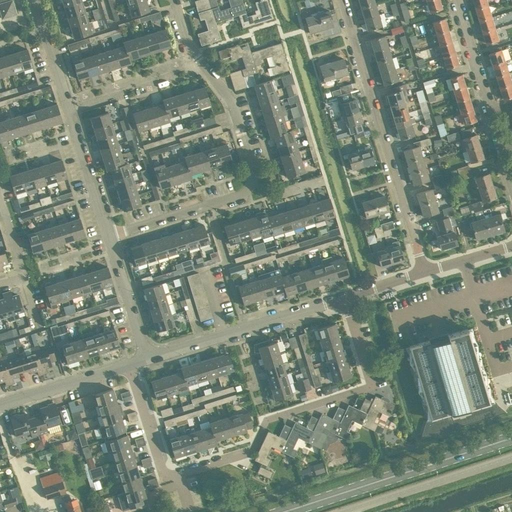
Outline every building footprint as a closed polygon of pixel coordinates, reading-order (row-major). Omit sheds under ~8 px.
[(0,0),(0,14),(1,19),(17,14),(12,0),(0,0)] [(215,23),(216,23),(238,15),(246,13),(241,0),(228,0),(231,7),(219,11),(218,6),(211,9),(215,23)] [(255,3),(257,10),(254,11),(255,14),(247,16),(246,13),(238,15),(242,27),(272,18),(266,0),(260,0),(261,1),(255,3)] [(373,0),(358,0),(361,8),(375,4),(373,0)] [(438,0),(428,0),(426,1),(429,12),(441,9),(438,0)] [(473,0),(477,9),(488,6),(486,0),(473,0)] [(145,1),(128,6),(131,17),(149,11),(145,1)] [(82,2),(64,8),(68,18),(85,13),(82,2)] [(215,23),(211,9),(209,3),(196,8),(200,20),(204,19),(208,31),(197,34),(201,46),(221,40),(216,23),(215,23)] [(375,4),(361,8),(364,19),(378,15),(375,4)] [(407,6),(401,8),(405,23),(412,21),(407,6)] [(488,6),(477,9),(480,21),(492,17),(488,6)] [(317,15),(321,30),(333,26),(330,15),(329,11),(317,15)] [(159,12),(149,15),(150,19),(151,22),(162,18),(159,12)] [(85,13),(68,18),(71,29),(88,23),(85,13)] [(321,30),(317,15),(301,19),(302,23),(306,22),(309,34),(321,30)] [(378,15),(364,19),(367,31),(382,27),(378,15)] [(492,17),(480,21),(484,32),(495,29),(492,17)] [(436,34),(448,30),(444,19),(432,22),(436,34)] [(88,23),(71,29),(74,39),(91,34),(88,23)] [(390,29),(391,35),(402,32),(400,26),(390,29)] [(495,29),(484,32),(487,44),(499,41),(495,29)] [(154,33),(160,51),(171,47),(165,30),(154,33)] [(448,30),(436,34),(439,46),(451,42),(448,30)] [(160,51),(154,33),(144,36),(150,54),(160,51)] [(150,54),(144,36),(134,39),(139,57),(150,54)] [(373,52),(388,48),(384,36),(370,40),(373,52)] [(139,57),(134,39),(123,43),(124,46),(125,46),(129,60),(139,57)] [(79,46),(78,42),(67,45),(69,52),(80,48),(79,46)] [(247,42),(227,48),(218,52),(222,63),(242,57),(246,68),(229,74),(231,80),(243,76),(244,77),(251,74),(257,73),(255,66),(254,66),(250,53),(251,53),(247,42)] [(451,42),(439,46),(442,57),(455,54),(451,42)] [(281,43),(251,53),(250,53),(254,66),(255,66),(262,64),(260,60),(271,56),(275,66),(272,67),(274,75),(289,70),(281,43)] [(114,49),(120,67),(130,64),(129,60),(125,46),(124,46),(114,49)] [(388,48),(373,52),(377,63),(391,59),(388,48)] [(104,52),(109,70),(120,67),(114,49),(104,52)] [(17,53),(22,71),(32,67),(27,50),(17,53)] [(493,66),(506,62),(502,50),(490,54),(493,66)] [(109,70),(104,52),(93,56),(99,74),(109,70)] [(6,56),(12,74),(22,71),(17,53),(6,56)] [(455,54),(442,57),(446,69),(458,65),(455,54)] [(0,58),(0,73),(1,77),(12,74),(6,56),(0,58)] [(99,74),(93,56),(83,59),(89,77),(99,74)] [(89,77),(83,59),(72,62),(78,80),(89,77)] [(331,63),(336,78),(348,75),(343,59),(331,63)] [(391,59),(377,63),(380,74),(394,70),(391,59)] [(497,77),(509,73),(506,62),(493,66),(497,77)] [(324,82),(336,78),(331,63),(319,66),(324,82)] [(394,70),(380,74),(383,85),(398,81),(394,70)] [(501,88),(511,84),(511,81),(509,73),(497,77),(501,88)] [(244,77),(245,82),(247,87),(255,85),(251,74),(244,77)] [(453,90),(465,86),(461,75),(449,79),(453,90)] [(233,86),(245,82),(244,77),(243,76),(231,80),(233,86)] [(423,82),(425,89),(436,85),(434,79),(423,82)] [(258,96),(275,91),(272,80),(254,86),(258,96)] [(245,82),(233,86),(234,91),(247,87),(245,82)] [(339,89),(341,94),(350,92),(352,91),(350,84),(339,87),(339,89)] [(388,102),(390,106),(404,102),(407,101),(404,90),(406,89),(405,84),(392,88),(393,93),(386,95),(386,96),(385,96),(387,102),(388,102)] [(511,84),(501,88),(504,100),(511,97),(511,84)] [(41,93),(42,95),(53,92),(51,86),(40,89),(41,93)] [(465,86),(453,90),(456,101),(468,98),(465,86)] [(194,91),(199,108),(210,105),(204,87),(194,91)] [(183,94),(189,111),(199,108),(194,91),(183,94)] [(275,91),(258,96),(261,107),(279,101),(275,91)] [(343,116),(359,111),(355,99),(352,100),(350,92),(341,94),(337,95),(339,100),(340,104),(339,104),(336,105),(338,111),(341,110),(343,116)] [(173,97),(178,115),(189,111),(183,94),(173,97)] [(326,104),(339,100),(337,95),(333,97),(332,97),(325,99),(326,104)] [(168,118),(169,118),(178,115),(173,97),(163,100),(168,118)] [(468,98),(456,101),(460,113),(472,109),(468,98)] [(168,118),(163,100),(159,102),(160,105),(154,107),(159,125),(170,121),(169,118),(168,118)] [(261,107),(264,117),(282,111),(285,110),(283,106),(280,107),(279,101),(261,107)] [(393,117),(407,113),(404,102),(390,106),(393,117)] [(46,108),(51,125),(62,122),(57,104),(46,108)] [(123,120),(130,118),(127,107),(122,108),(120,109),(123,120)] [(144,110),(149,128),(159,125),(154,107),(144,110)] [(36,111),(41,128),(51,125),(46,108),(36,111)] [(472,109),(460,113),(463,124),(475,121),(472,109)] [(149,128),(144,110),(133,114),(138,131),(149,128)] [(26,114),(31,132),(41,128),(36,111),(26,114)] [(267,127),(285,122),(282,111),(264,117),(267,127)] [(348,131),(349,135),(353,134),(362,131),(359,123),(362,122),(359,111),(343,116),(340,116),(342,122),(345,121),(348,131)] [(94,129),(111,124),(108,113),(90,118),(94,129)] [(393,117),(396,129),(411,124),(414,123),(413,118),(409,119),(407,113),(393,117)] [(31,132),(26,114),(15,117),(21,135),(31,132)] [(204,122),(205,127),(216,123),(214,116),(203,120),(204,122)] [(5,121),(10,138),(21,135),(15,117),(5,121)] [(133,128),(130,118),(123,120),(126,130),(128,129),(133,128)] [(0,141),(10,138),(5,121),(0,122),(0,141)] [(193,125),(194,130),(205,127),(204,122),(193,125)] [(274,136),(288,131),(285,122),(267,127),(270,137),(274,136)] [(115,135),(111,124),(94,129),(96,135),(92,138),(94,141),(97,140),(115,135)] [(411,124),(396,129),(400,140),(414,136),(411,124)] [(211,133),(212,135),(223,132),(221,125),(210,129),(211,133)] [(288,131),(274,136),(277,147),(295,141),(293,135),(297,134),(295,129),(292,130),(288,131)] [(458,132),(447,136),(449,142),(460,138),(458,132)] [(99,145),(100,150),(118,145),(115,135),(97,140),(94,141),(94,145),(99,145)] [(466,151),(479,147),(475,135),(460,140),(463,152),(466,151)] [(429,138),(419,141),(421,147),(431,144),(429,138)] [(215,148),(221,165),(232,162),(225,140),(219,142),(221,146),(215,148)] [(280,157),(298,151),(295,141),(277,147),(280,157)] [(118,145),(100,150),(103,161),(121,155),(118,145)] [(200,152),(195,154),(200,172),(211,168),(205,151),(204,146),(199,148),(200,152)] [(407,163),(422,158),(419,146),(403,151),(407,163)] [(358,151),(363,166),(375,162),(370,147),(358,151)] [(479,147),(466,151),(470,163),(483,159),(479,147)] [(205,151),(211,168),(221,165),(215,148),(205,151)] [(284,167),(301,162),(298,151),(280,157),(284,167)] [(363,166),(358,151),(342,156),(344,160),(348,158),(352,169),(363,166)] [(186,161),(190,175),(200,172),(195,154),(184,157),(186,161)] [(122,160),(121,155),(103,161),(107,171),(111,169),(124,165),(128,163),(126,158),(122,160)] [(410,174),(426,169),(422,158),(407,163),(410,174)] [(51,164),(56,181),(67,178),(61,160),(51,164)] [(186,161),(176,165),(181,182),(191,179),(190,175),(186,161)] [(301,162),(284,167),(287,178),(305,172),(301,162)] [(114,179),(131,174),(128,163),(124,165),(111,169),(114,179)] [(41,167),(46,184),(56,181),(51,164),(41,167)] [(165,168),(166,168),(165,164),(153,168),(160,188),(171,185),(165,168)] [(165,168),(171,185),(181,182),(176,165),(166,168),(165,168)] [(459,175),(469,171),(468,166),(457,169),(457,170),(459,174),(459,175)] [(30,170),(36,187),(46,184),(41,167),(30,170)] [(426,169),(410,174),(413,184),(429,180),(426,169)] [(20,173),(25,191),(36,187),(30,170),(20,173)] [(461,180),(471,177),(469,171),(459,175),(461,180)] [(25,191),(20,173),(10,176),(15,194),(25,191)] [(131,174),(114,179),(117,190),(134,184),(131,174)] [(432,184),(444,181),(442,175),(431,179),(432,184)] [(479,190),(492,186),(488,175),(475,179),(479,190)] [(444,181),(432,184),(434,190),(445,187),(444,181)] [(134,184),(117,190),(120,200),(137,194),(136,189),(139,188),(138,183),(134,184)] [(492,186),(479,190),(482,202),(495,197),(492,186)] [(419,205),(435,201),(432,189),(416,194),(419,205)] [(137,194),(120,200),(123,211),(141,205),(137,194)] [(40,202),(41,206),(52,203),(51,199),(50,196),(39,199),(40,202)] [(373,199),(377,215),(389,211),(385,196),(373,199)] [(318,202),(324,219),(335,216),(329,198),(318,202)] [(17,199),(13,200),(17,213),(21,212),(20,208),(17,199)] [(377,215),(373,199),(362,203),(365,214),(362,215),(363,219),(377,215)] [(435,201),(419,205),(423,217),(439,212),(435,201)] [(459,208),(462,216),(463,216),(474,212),(482,210),(483,210),(480,201),(459,208)] [(303,226),(314,223),(308,205),(304,206),(303,202),(297,204),(299,208),(298,208),(303,226)] [(324,219),(318,202),(308,205),(314,223),(324,219)] [(442,209),(444,216),(453,213),(451,207),(442,209)] [(303,226),(298,208),(288,211),(293,229),(303,226)] [(490,214),(489,208),(482,210),(484,216),(489,235),(503,231),(500,220),(502,220),(500,214),(498,215),(498,214),(492,216),(491,214),(490,214)] [(474,212),(477,221),(471,223),(469,223),(470,229),(472,228),(476,239),(489,235),(484,216),(482,210),(474,212)] [(278,214),(283,232),(293,229),(288,211),(278,214)] [(255,217),(261,235),(262,239),(273,235),(271,231),(270,226),(267,218),(267,217),(266,214),(262,215),(261,213),(256,214),(257,217),(255,217)] [(273,235),(283,232),(278,214),(267,217),(267,218),(270,226),(271,231),(273,235)] [(245,221),(250,238),(261,235),(255,217),(245,221)] [(441,249),(457,245),(453,231),(452,231),(448,218),(436,221),(440,235),(437,236),(441,249)] [(69,222),(75,239),(85,236),(79,219),(69,222)] [(234,224),(240,241),(250,238),(245,221),(234,224)] [(382,232),(390,230),(390,229),(394,228),(392,221),(381,224),(381,227),(382,232)] [(75,239),(69,222),(59,225),(65,243),(75,239)] [(240,241),(234,224),(224,227),(229,244),(240,241)] [(48,229),(54,246),(65,243),(59,225),(48,229)] [(193,228),(198,246),(208,243),(203,225),(193,228)] [(44,249),(38,232),(37,228),(34,229),(35,233),(28,235),(33,253),(44,249)] [(182,232),(187,249),(198,246),(193,228),(182,232)] [(38,232),(44,249),(54,246),(48,229),(38,232)] [(339,230),(335,231),(328,233),(330,238),(340,235),(339,230)] [(171,235),(177,253),(187,249),(182,232),(171,235)] [(161,238),(167,256),(177,253),(171,235),(161,238)] [(167,256),(161,238),(151,241),(156,259),(167,256)] [(404,260),(398,240),(391,242),(392,245),(387,247),(392,264),(404,260)] [(156,259),(151,241),(141,244),(146,262),(156,259)] [(146,262),(141,244),(130,248),(136,265),(146,262)] [(265,249),(266,254),(277,250),(277,249),(276,245),(265,249)] [(392,264),(387,247),(382,248),(382,250),(376,252),(381,267),(392,264)] [(263,258),(265,263),(276,259),(275,258),(274,255),(263,258)] [(333,261),(338,279),(349,276),(343,258),(333,261)] [(322,264),(328,283),(338,279),(333,261),(322,264)] [(328,283),(322,264),(312,267),(318,286),(328,283)] [(244,269),(243,265),(229,269),(232,278),(237,277),(235,272),(244,269)] [(97,270),(102,288),(113,285),(107,267),(97,270)] [(318,286),(312,267),(302,271),(307,289),(318,286)] [(102,288),(97,270),(86,274),(92,291),(93,295),(96,295),(97,291),(97,290),(102,288)] [(307,289),(302,271),(292,274),(297,292),(307,289)] [(188,283),(200,279),(198,273),(186,276),(188,283)] [(259,280),(264,298),(275,295),(269,277),(268,273),(257,276),(259,280)] [(275,295),(285,292),(280,277),(281,277),(279,273),(269,277),(275,295)] [(92,291),(86,274),(76,277),(81,295),(82,295),(83,299),(85,298),(87,295),(86,293),(92,291)] [(297,292),(292,274),(281,277),(280,277),(285,292),(286,296),(297,292)] [(153,283),(151,278),(151,276),(140,279),(142,286),(153,283)] [(65,280),(71,298),(81,295),(76,277),(65,280)] [(200,279),(188,283),(190,288),(201,284),(200,279)] [(71,298),(65,280),(55,283),(61,301),(71,298)] [(264,298),(259,280),(249,283),(254,301),(264,298)] [(50,285),(50,282),(44,284),(45,287),(50,304),(52,309),(58,307),(56,303),(61,301),(55,283),(50,285)] [(244,305),(254,301),(249,283),(235,288),(240,303),(243,302),(244,305)] [(201,284),(190,288),(191,294),(203,290),(201,284)] [(147,301),(165,295),(162,285),(144,290),(147,301)] [(203,290),(191,294),(193,299),(205,296),(203,290)] [(18,314),(24,312),(18,296),(13,298),(11,291),(2,294),(4,300),(0,301),(0,325),(0,326),(0,325),(0,319),(9,316),(11,322),(20,319),(18,314)] [(165,295),(147,301),(150,311),(168,306),(165,295)] [(195,305),(207,301),(205,296),(193,299),(195,305)] [(107,302),(108,307),(119,303),(117,297),(106,300),(106,302),(107,302)] [(207,301),(195,305),(197,310),(208,307),(207,301)] [(168,306),(150,311),(154,321),(171,315),(168,306)] [(208,307),(197,310),(198,316),(210,312),(208,307)] [(195,319),(192,309),(192,308),(188,310),(185,311),(189,321),(195,319)] [(98,314),(99,319),(110,315),(108,311),(98,314)] [(210,312),(198,316),(200,321),(212,318),(210,312)] [(171,315),(154,321),(157,331),(174,326),(172,320),(177,319),(176,314),(171,315)] [(320,340),(338,335),(335,325),(317,330),(320,340)] [(16,329),(8,331),(8,332),(10,338),(18,335),(16,329)] [(103,333),(109,350),(119,347),(114,329),(103,333)] [(429,340),(409,346),(430,420),(426,421),(421,438),(507,413),(507,412),(494,401),(489,402),(467,329),(447,335),(446,333),(428,339),(429,341),(429,340)] [(99,354),(93,336),(92,331),(81,335),(83,339),(88,357),(99,354)] [(2,334),(0,334),(0,339),(0,341),(10,338),(8,332),(2,334)] [(109,350),(103,333),(93,336),(99,354),(109,350)] [(302,346),(306,345),(309,344),(305,334),(298,336),(302,346)] [(323,351),(341,345),(338,335),(320,340),(323,351)] [(294,349),(298,347),(295,337),(288,339),(291,349),(294,349)] [(72,342),(78,360),(88,357),(83,339),(72,342)] [(269,345),(268,341),(253,345),(254,352),(260,352),(262,359),(280,353),(276,342),(269,345)] [(78,360),(72,342),(62,346),(67,363),(78,360)] [(323,351),(326,361),(344,356),(341,345),(323,351)] [(34,348),(43,375),(47,373),(46,367),(52,366),(51,362),(56,361),(53,349),(47,351),(47,350),(41,352),(39,346),(34,348)] [(20,359),(24,371),(29,369),(30,372),(37,370),(39,376),(43,375),(34,348),(30,349),(32,355),(25,357),(25,358),(20,359)] [(265,369),(283,364),(280,353),(262,359),(265,369)] [(223,355),(213,358),(218,376),(229,373),(234,371),(229,355),(224,357),(223,355)] [(344,356),(326,361),(330,371),(347,366),(344,356)] [(24,371),(20,359),(15,361),(15,360),(8,362),(6,357),(2,358),(10,385),(15,384),(13,378),(20,376),(18,373),(24,371)] [(0,382),(4,381),(6,386),(10,385),(2,358),(0,358),(0,382)] [(202,361),(208,379),(218,376),(213,358),(202,361)] [(208,379),(202,361),(192,365),(197,382),(208,379)] [(268,379),(286,374),(283,364),(265,369),(268,379)] [(197,382),(192,365),(181,368),(182,371),(183,371),(187,386),(188,386),(197,382)] [(347,366),(330,371),(333,382),(351,376),(347,366)] [(177,369),(178,373),(172,375),(177,392),(189,389),(188,386),(187,386),(183,371),(182,371),(181,368),(177,369)] [(271,390),(289,384),(286,374),(268,379),(271,390)] [(177,392),(172,375),(162,378),(167,396),(177,392)] [(318,375),(316,375),(311,377),(315,387),(321,385),(318,375)] [(167,396),(162,378),(151,381),(157,399),(167,396)] [(311,389),(308,378),(307,378),(303,379),(297,381),(300,392),(311,389)] [(289,384),(271,390),(275,400),(292,394),(289,384)] [(98,406),(116,400),(112,389),(95,395),(98,406)] [(381,398),(375,396),(372,401),(365,398),(359,409),(367,413),(362,425),(374,431),(377,425),(377,424),(373,422),(378,411),(389,416),(394,405),(388,402),(389,400),(388,398),(384,396),(382,396),(381,398)] [(117,405),(116,400),(98,406),(102,416),(122,409),(120,404),(117,405)] [(73,401),(67,403),(71,414),(76,412),(75,406),(73,401)] [(35,418),(40,435),(49,433),(47,428),(61,424),(55,404),(40,409),(42,415),(35,418)] [(340,423),(335,434),(347,440),(350,433),(346,431),(352,420),(362,425),(367,413),(359,410),(359,409),(348,404),(345,410),(338,407),(332,418),(332,419),(340,423)] [(163,418),(173,414),(172,410),(171,407),(161,411),(163,418)] [(122,409),(102,416),(105,426),(122,421),(121,415),(123,414),(122,409)] [(184,415),(186,419),(196,416),(195,411),(184,415)] [(242,414),(241,413),(231,416),(236,435),(247,431),(247,429),(253,428),(248,413),(242,414)] [(323,442),(329,431),(335,434),(340,423),(332,419),(332,418),(321,413),(318,419),(311,416),(305,427),(313,431),(308,443),(320,449),(323,442)] [(40,435),(35,418),(27,420),(25,414),(11,418),(17,437),(31,433),(32,438),(38,436),(40,435)] [(220,420),(226,438),(236,435),(231,416),(220,420)] [(176,425),(175,423),(174,418),(164,421),(166,428),(176,425)] [(226,438),(220,420),(210,423),(211,427),(212,426),(216,441),(226,438)] [(122,421),(105,426),(99,428),(102,438),(126,431),(122,421)] [(305,427),(295,422),(292,428),(284,424),(279,436),(279,437),(287,440),(282,452),(294,457),(297,450),(293,449),(298,438),(308,443),(313,431),(305,427)] [(383,428),(377,425),(374,431),(380,434),(383,428)] [(201,430),(206,447),(217,444),(216,441),(212,426),(211,427),(201,430)] [(185,454),(195,451),(190,433),(188,428),(187,429),(184,433),(185,435),(180,437),(185,454)] [(206,447),(201,430),(190,433),(195,451),(206,447)] [(77,438),(75,431),(67,433),(69,441),(77,438)] [(279,437),(279,436),(267,431),(254,460),(267,466),(270,459),(266,457),(271,447),(282,452),(287,440),(279,437)] [(127,435),(109,440),(104,442),(108,453),(112,451),(130,446),(127,435)] [(185,454),(180,437),(170,440),(175,457),(185,454)] [(130,446),(112,451),(116,461),(133,456),(130,446)] [(35,458),(40,470),(47,468),(43,456),(35,458)] [(133,456),(116,461),(119,472),(137,466),(133,456)] [(137,466),(119,472),(122,482),(140,477),(137,466)] [(269,479),(272,472),(260,466),(257,473),(269,479)] [(303,478),(312,475),(309,468),(301,470),(303,478)] [(47,499),(65,493),(59,472),(40,478),(47,499)] [(127,492),(143,487),(140,477),(122,482),(125,492),(127,492)] [(9,489),(12,499),(15,498),(17,504),(22,502),(17,487),(9,489)] [(127,492),(125,492),(129,503),(146,497),(143,487),(127,492)] [(4,508),(17,504),(15,498),(12,499),(2,502),(4,508)] [(67,511),(80,511),(78,505),(74,507),(72,500),(65,502),(67,511)]
